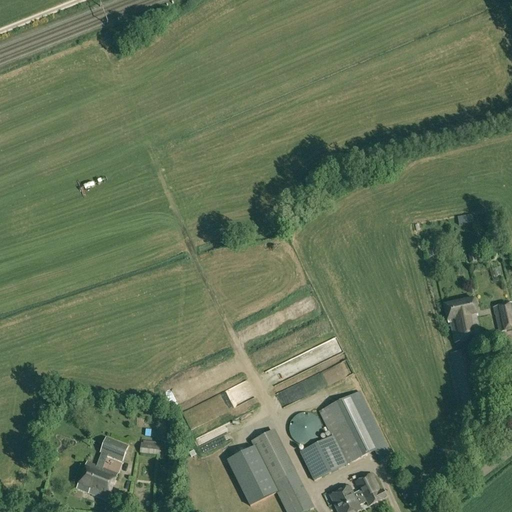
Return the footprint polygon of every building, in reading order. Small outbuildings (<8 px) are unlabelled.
[(458,218),(459,226),(474,223),(472,215),(458,218)] [(470,263),(477,262),(475,254),(469,256),(470,263)] [(481,338),(476,315),(478,315),(474,299),(444,306),(447,322),(448,324),(450,324),(455,344),(481,338)] [(511,330),(511,304),(493,308),(499,334),(511,330)] [(467,351),(451,354),(464,411),(477,408),(468,372),(472,371),(467,351)] [(304,390),(308,397),(314,393),(311,387),(304,390)] [(332,438),(300,453),(314,482),(343,468),(375,452),(380,463),(392,457),(360,393),(319,413),(332,438)] [(317,418),(316,417),(315,416),(314,416),(313,415),(312,415),(311,414),(310,414),(309,414),(308,413),(305,413),(303,414),(301,414),(300,414),(298,415),(296,417),(294,418),(293,419),(293,420),(292,421),(292,422),(291,423),(291,424),(290,425),(290,426),(290,427),(290,428),(290,429),(290,430),(290,432),(290,433),(290,434),(291,435),(292,437),(292,438),(293,439),(293,440),(295,441),(296,442),(298,444),(299,444),(301,445),(302,445),(304,445),(306,445),(307,445),(308,445),(310,445),(312,444),(313,443),(314,443),(316,441),(317,441),(318,440),(318,439),(319,438),(320,437),(320,436),(321,435),(321,434),(321,433),(321,432),(322,430),(322,429),(322,428),(321,427),(321,426),(321,425),(321,424),(320,423),(320,422),(319,421),(318,420),(317,418)] [(286,511),(307,511),(313,509),(295,473),(292,475),(271,433),(252,443),(254,448),(227,462),(250,507),(277,493),(286,511)] [(106,438),(100,453),(105,455),(123,462),(129,447),(106,438)] [(141,444),(140,454),(160,456),(161,445),(159,445),(159,443),(143,441),(143,444),(141,444)] [(107,501),(118,475),(87,463),(76,490),(88,494),(107,501)] [(355,483),(359,492),(356,493),(363,505),(367,503),(369,507),(382,500),(386,498),(383,491),(380,492),(372,474),(355,483)] [(359,507),(363,505),(356,493),(353,495),(349,488),(330,497),(337,511),(358,511),(361,511),(359,507)]
